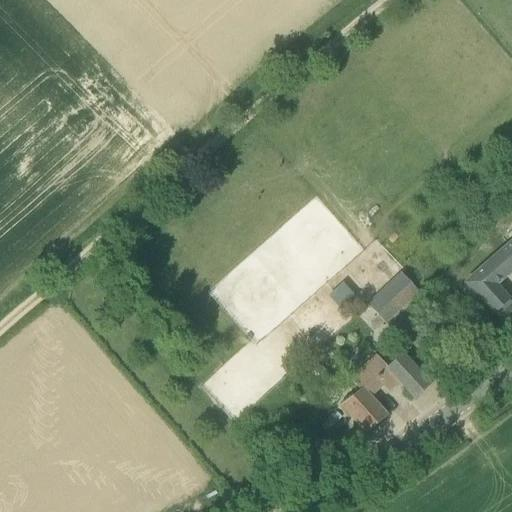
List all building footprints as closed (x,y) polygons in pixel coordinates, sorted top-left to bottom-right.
[(511,296),(507,301),(494,286),(511,270),(511,243),(482,269),(466,284),(503,325),(511,316),(511,296)] [(399,274),(367,305),(386,324),(418,294),(399,274)] [(340,283),(323,298),(340,317),(357,301),(340,283)] [(419,376),(417,373),(410,366),(401,356),(396,360),(392,355),(384,363),(388,367),(386,368),(375,356),(364,366),(380,383),(388,392),(399,382),(415,399),(429,387),(419,376)] [(415,361),(410,366),(417,373),(419,376),(424,371),(415,361)] [(386,418),(366,396),(380,383),(364,366),(349,380),(359,391),(342,405),(367,433),(386,418)]
